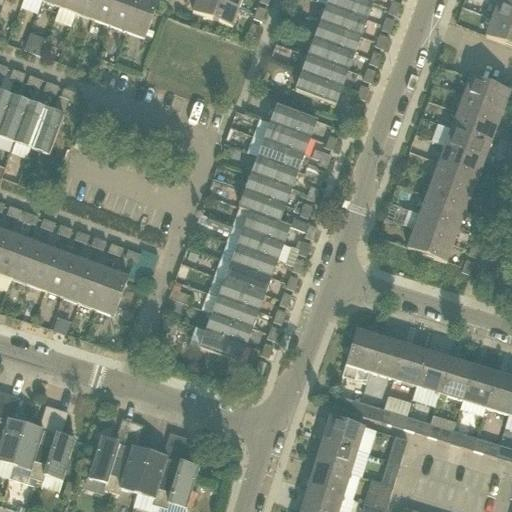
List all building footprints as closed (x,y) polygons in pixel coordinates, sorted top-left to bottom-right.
[(43,0),(42,3),(59,10),(62,0),(43,0)] [(81,0),(62,0),(59,10),(76,16),(81,0)] [(81,0),(76,16),(93,22),(101,0),(81,0)] [(120,0),(101,0),(93,22),(110,28),(120,0)] [(120,0),(110,28),(127,35),(139,0),(120,0)] [(159,2),(153,0),(139,0),(127,35),(144,41),(159,2)] [(232,29),(238,11),(207,0),(198,0),(193,15),(232,29)] [(207,0),(238,11),(242,0),(207,0)] [(373,6),(357,0),(318,0),(317,4),(327,8),(366,23),(373,6)] [(511,0),(500,0),(499,4),(511,9),(511,0)] [(396,18),(400,6),(392,3),(388,15),(396,18)] [(511,28),(511,9),(499,4),(492,21),(511,28)] [(254,21),(262,24),(266,11),(258,8),(254,21)] [(360,40),(366,23),(327,8),(321,25),(360,40)] [(389,35),(394,22),(386,19),(381,32),(389,35)] [(511,28),(492,21),(486,39),(511,48),(511,28)] [(294,32),(296,25),(288,22),(285,28),(294,32)] [(247,38),(255,41),(260,28),(252,25),(247,38)] [(360,40),(321,25),(315,42),(354,56),(360,40)] [(37,57),(41,59),(47,42),(30,36),(24,52),(37,57)] [(375,49),(383,52),(388,39),(380,36),(375,49)] [(348,73),(354,56),(315,42),(308,58),(348,73)] [(373,53),(368,66),(377,69),(381,56),(373,53)] [(308,58),(303,74),(302,75),(341,90),(348,73),(308,58)] [(8,70),(0,66),(0,76),(5,78),(8,70)] [(370,86),(375,73),(367,70),(362,82),(370,86)] [(26,76),(13,72),(10,80),(22,85),(26,76)] [(295,93),(335,108),(341,90),(302,75),(295,93)] [(42,83),(30,78),(27,86),(39,91),(42,83)] [(509,95),(470,80),(464,98),(503,113),(509,95)] [(59,89),(46,84),(43,92),(40,102),(48,105),(51,95),(56,97),(59,89)] [(364,102),(369,90),(360,87),(356,99),(364,102)] [(73,103),(76,95),(63,91),(60,99),(73,103)] [(0,94),(0,131),(12,99),(0,94)] [(464,98),(457,115),(497,130),(503,113),(464,98)] [(29,106),(12,99),(0,131),(0,139),(14,145),(29,106)] [(349,117),(357,120),(362,107),(354,104),(349,117)] [(29,106),(14,145),(31,151),(46,112),(29,106)] [(317,123),(277,108),(271,126),(310,141),(317,123)] [(64,118),(46,112),(31,151),(49,158),(64,118)] [(497,130),(457,115),(451,132),(490,146),(497,130)] [(265,143),(304,158),(310,141),(271,126),(265,143)] [(451,132),(445,149),(484,163),(490,146),(451,132)] [(332,153),(337,141),(328,138),(324,150),(332,153)] [(508,152),(510,145),(500,141),(497,148),(508,152)] [(258,160),(297,175),(304,158),(265,143),(258,160)] [(439,166),(478,180),(484,163),(445,149),(439,166)] [(312,159),(319,162),(318,167),(326,170),(331,157),(315,151),(312,159)] [(258,160),(252,177),(291,191),(297,175),(258,160)] [(508,176),(511,165),(511,163),(505,160),(500,173),(508,176)] [(439,166),(432,182),(472,197),(478,180),(439,166)] [(312,184),(320,187),(325,174),(316,171),(312,184)] [(246,194),(285,208),(291,191),(252,177),(246,194)] [(502,193),(506,180),(498,177),(493,190),(502,193)] [(426,199),(465,214),(472,197),(432,182),(426,199)] [(306,201),(314,204),(318,191),(310,188),(306,201)] [(250,216),(279,225),(285,208),(246,194),(239,212),(250,216)] [(487,207),(495,210),(500,197),(492,194),(487,207)] [(426,199),(420,216),(459,231),(465,214),(426,199)] [(299,218),(307,221),(312,208),(304,205),(299,218)] [(19,221),(22,214),(22,212),(10,208),(7,216),(19,221)] [(489,226),(494,214),(485,211),(481,223),(489,226)] [(24,223),(31,225),(36,227),(39,219),(27,214),(24,223)] [(229,236),(232,227),(216,222),(201,216),(198,225),(213,230),(217,231),(221,233),(229,236)] [(250,216),(244,233),(283,246),(290,229),(279,225),(250,216)] [(414,233),(453,248),(459,231),(420,216),(414,233)] [(40,229),(42,229),(53,233),(56,225),(44,220),(40,229)] [(24,223),(20,232),(27,235),(31,225),(24,223)] [(305,236),(309,227),(308,227),(300,224),(297,233),(305,236)] [(70,240),(73,231),(60,227),(57,235),(70,240)] [(317,230),(309,227),(305,236),(304,239),(313,242),(317,230)] [(482,243),(487,231),(479,228),(474,240),(482,243)] [(0,259),(9,236),(0,232),(0,259)] [(87,246),(89,240),(90,238),(77,233),(74,241),(87,246)] [(238,250),(277,263),(283,246),(244,233),(238,250)] [(446,265),(447,263),(453,248),(414,233),(407,251),(446,265)] [(11,281),(26,242),(9,236),(0,259),(0,290),(7,293),(11,281)] [(94,239),(93,241),(91,248),(104,252),(107,244),(94,239)] [(11,281),(28,288),(43,248),(26,242),(11,281)] [(306,259),(311,247),(302,244),(298,256),(306,259)] [(124,250),(111,245),(108,254),(121,258),(124,250)] [(476,260),(481,248),(473,245),(468,257),(476,260)] [(45,294),(60,255),(43,248),(28,288),(45,294)] [(231,267),(271,280),(277,263),(238,250),(231,267)] [(141,256),(128,252),(125,260),(137,265),(141,256)] [(45,294),(62,300),(76,261),(60,255),(45,294)] [(291,273),(300,276),(305,264),(296,260),(291,273)] [(79,306),(93,267),(76,261),(62,300),(79,306)] [(466,261),(463,269),(461,274),(470,278),(474,265),(466,261)] [(79,306),(95,313),(110,273),(93,267),(79,306)] [(231,267),(225,283),(265,297),(271,280),(231,267)] [(110,273),(95,313),(113,319),(128,280),(110,273)] [(294,293),(298,280),(290,277),(285,290),(294,293)] [(225,283),(219,300),(258,314),(265,297),(225,283)] [(190,306),(192,298),(180,294),(182,287),(175,284),(170,299),(190,306)] [(287,310),(292,297),(283,294),(279,307),(287,310)] [(219,300),(213,317),(252,331),(258,314),(219,300)] [(273,323),(281,327),(286,314),(277,311),(273,323)] [(213,317),(206,334),(246,348),(252,331),(213,317)] [(54,332),(53,333),(54,333),(66,337),(67,337),(71,325),(58,320),(54,332)] [(170,334),(174,324),(165,321),(161,331),(170,334)] [(275,344),(279,331),(271,328),(266,340),(275,344)] [(356,333),(346,368),(369,375),(380,340),(356,333)] [(246,348),(206,334),(200,351),(239,366),(246,348)] [(380,340),(369,375),(392,382),(402,347),(380,340)] [(268,361),(273,348),(264,345),(260,357),(268,361)] [(426,355),(402,347),(392,382),(415,389),(426,355)] [(449,362),(426,355),(415,389),(439,396),(449,362)] [(262,378),(267,365),(258,362),(253,375),(262,378)] [(449,362),(439,396),(462,403),(472,369),(449,362)] [(495,376),(472,369),(462,403),(485,410),(495,376)] [(511,405),(511,381),(495,376),(485,410),(508,418),(511,405)] [(0,425),(9,397),(0,394),(0,425)] [(0,464),(13,468),(25,428),(13,424),(20,401),(9,397),(0,425),(0,464)] [(336,398),(333,410),(356,417),(360,405),(336,398)] [(384,412),(383,412),(379,424),(402,431),(406,419),(407,419),(410,409),(388,402),(384,412)] [(379,424),(383,412),(360,405),(356,417),(379,424)] [(39,432),(25,428),(13,468),(28,473),(26,479),(42,484),(44,478),(46,469),(32,464),(38,447),(45,449),(56,412),(46,409),(39,432)] [(62,484),(75,443),(61,439),(68,415),(56,412),(45,449),(38,447),(32,464),(46,469),(44,478),(62,484)] [(433,418),(429,426),(425,439),(448,446),(453,433),(455,425),(433,418)] [(357,454),(364,430),(330,419),(323,443),(357,454)] [(402,431),(410,434),(425,439),(429,426),(407,419),(406,419),(402,431)] [(115,445),(101,441),(88,480),(106,486),(103,492),(118,497),(120,490),(123,481),(109,477),(114,460),(122,463),(133,425),(122,422),(115,445)] [(137,496),(149,456),(137,452),(144,428),(133,425),(122,463),(114,460),(109,477),(123,481),(120,490),(137,496)] [(448,446),(472,453),(475,440),(453,433),(448,446)] [(163,460),(149,456),(137,496),(153,500),(151,507),(167,511),(169,505),(168,505),(171,496),(157,492),(162,475),(169,477),(180,439),(170,436),(163,460)] [(168,505),(169,505),(187,511),(199,471),(185,467),(192,443),(180,439),(169,477),(162,475),(157,492),(171,496),(168,505)] [(407,443),(395,439),(387,463),(400,467),(407,443)] [(475,440),(472,453),(495,460),(499,447),(475,440)] [(316,466),(350,476),(357,454),(323,443),(316,466)] [(495,460),(511,465),(511,451),(499,447),(495,460)] [(400,467),(387,463),(381,485),(393,489),(400,467)] [(308,489),(343,499),(351,502),(352,502),(359,480),(350,477),(350,476),(316,466),(308,489)] [(371,482),(364,506),(383,511),(386,511),(393,489),(381,485),(371,482)] [(69,502),(74,485),(67,483),(62,500),(69,502)] [(302,511),(348,511),(351,502),(343,499),(308,489),(302,511)]
